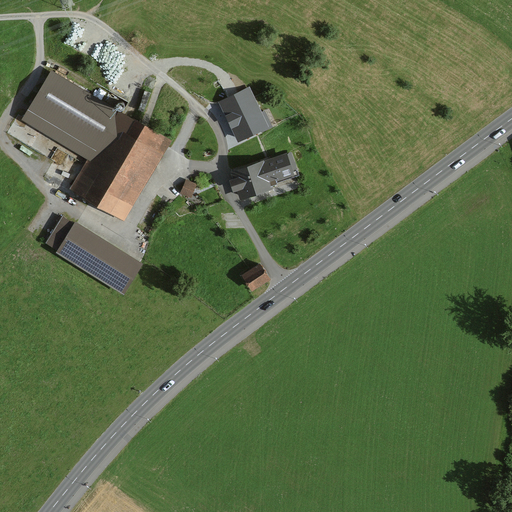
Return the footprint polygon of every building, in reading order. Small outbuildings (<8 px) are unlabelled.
[(126,221),(174,139),(52,68),(22,119),(90,158),(71,189),(126,221)] [(239,90),(211,108),(233,142),(261,124),(239,90)] [(263,160),(232,170),(243,201),(279,189),(277,181),(297,175),(289,152),(269,158),(266,159),(263,160)] [(192,198),(198,183),(186,179),(181,194),(192,198)] [(154,237),(173,202),(155,193),(137,228),(154,237)] [(143,266),(63,217),(46,245),(58,252),(57,255),(124,297),(143,266)] [(261,259),(242,271),(252,287),(271,275),(266,267),(261,259)]
